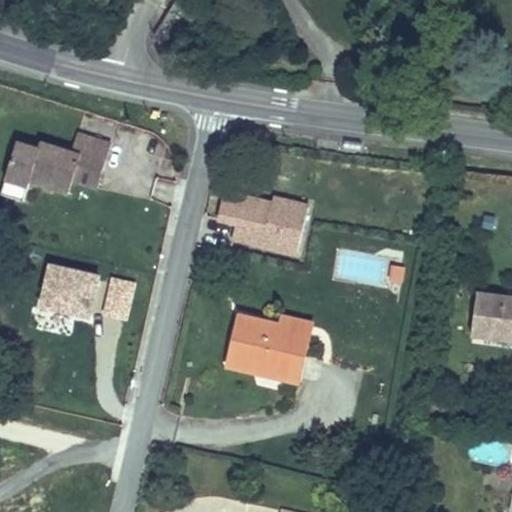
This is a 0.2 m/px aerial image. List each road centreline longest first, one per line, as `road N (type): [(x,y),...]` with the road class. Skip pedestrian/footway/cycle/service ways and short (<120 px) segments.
road 1 (residential): [(218,98),(122,511)]
road 2 (tertiary): [(511,140),(218,98)]
road 3 (tertiary): [(120,78),(0,46)]
